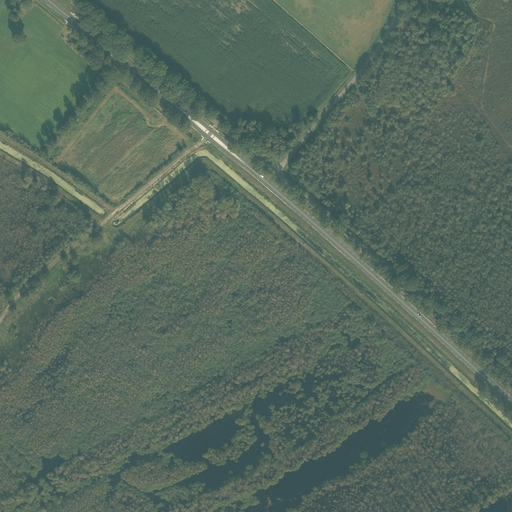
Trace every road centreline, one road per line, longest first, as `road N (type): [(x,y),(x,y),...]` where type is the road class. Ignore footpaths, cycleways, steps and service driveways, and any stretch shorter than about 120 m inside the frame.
road 1 (track): [(511,435),(212,168),(195,167),(113,230),(0,153)]
road 2 (primary): [(511,402),(257,174)]
road 3 (unclassified): [(511,372),(275,172)]
road 4 (track): [(207,137),(72,246),(0,319)]
road 5 (unclassified): [(275,172),(377,51),(401,0)]
road 6 (unclassified): [(217,124),(69,0)]
road 7 (primary): [(168,99),(47,0)]
